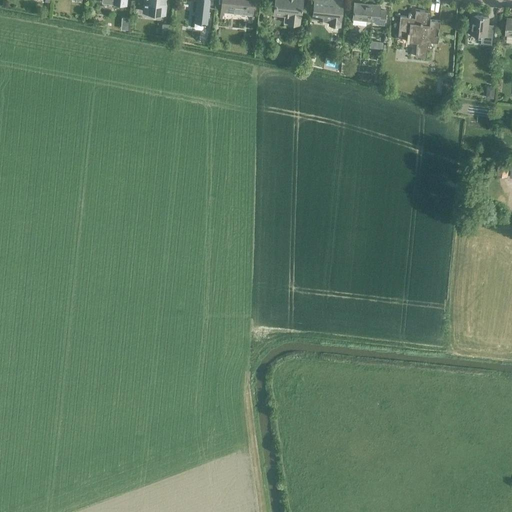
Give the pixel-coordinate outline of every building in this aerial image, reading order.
[(164,14),(165,0),(144,0),(143,12),(164,14)] [(196,0),(194,22),(194,27),(195,29),(201,29),(202,28),(203,24),(204,24),(204,23),(207,24),(209,0),(196,0)] [(252,14),(253,0),(221,0),(220,11),(252,14)] [(300,17),(301,0),(274,0),(273,14),(288,16),(287,23),(299,25),(299,17),(300,17)] [(339,26),(342,1),(330,0),(313,0),(312,18),(330,20),(329,25),(339,26)] [(370,6),(354,5),(352,19),(353,19),(352,24),(365,25),(366,20),(377,22),(377,25),(383,25),(384,23),(385,11),(379,10),(379,5),(370,4),(370,6)] [(407,14),(407,15),(407,16),(399,16),(397,35),(406,36),(405,42),(415,43),(414,56),(425,57),(426,48),(429,49),(430,48),(431,47),(432,45),(431,44),(429,43),(426,43),(426,41),(436,42),(439,20),(427,19),(428,11),(414,9),(414,17),(410,17),(410,15),(410,14),(409,13),(407,14)] [(491,44),(493,28),(487,27),(489,16),(470,14),(470,23),(472,23),(471,34),(482,35),(481,43),(491,44)] [(443,82),(441,95),(450,96),(451,83),(443,82)] [(487,88),(486,99),(494,100),(495,88),(487,88)] [(507,177),(509,160),(500,158),(497,175),(507,177)]
